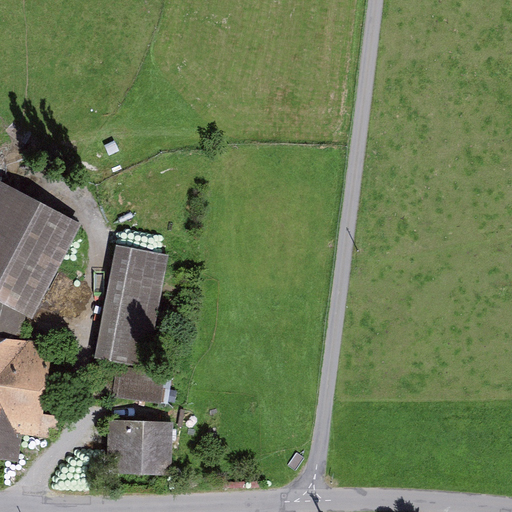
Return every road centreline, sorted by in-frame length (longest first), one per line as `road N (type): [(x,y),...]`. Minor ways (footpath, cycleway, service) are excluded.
road 1 (unclassified): [(311,502),(374,0)]
road 2 (unclassified): [(0,504),(311,502)]
road 3 (unclassified): [(511,508),(311,502)]
